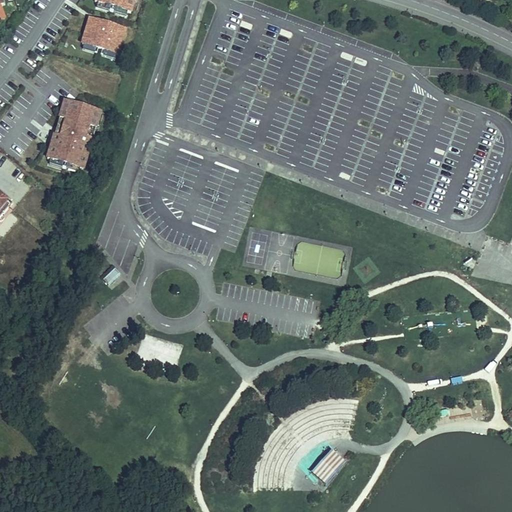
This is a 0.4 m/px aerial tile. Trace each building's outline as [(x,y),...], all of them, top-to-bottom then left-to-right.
[(131,14),(134,0),(95,0),(95,3),(131,14)] [(118,56),(125,32),(90,21),(82,45),(118,56)] [(83,171),(100,115),(64,104),(57,128),(60,129),(58,138),(54,137),(47,160),(83,171)] [(4,215),(10,207),(13,204),(0,192),(0,223),(3,222),(5,220),(5,217),(4,215)] [(115,270),(103,281),(108,286),(119,274),(115,270)] [(119,274),(108,286),(109,287),(121,276),(119,274)] [(181,342),(140,338),(138,365),(179,368),(181,342)] [(354,428),(361,398),(351,397),(337,397),(322,399),(307,403),(292,412),(279,422),(271,431),(262,446),(255,468),(254,492),(284,490),(285,472),(290,457),(299,445),(312,436),(329,426),(354,428)] [(309,476),(314,470),(303,460),(298,466),(309,476)]
